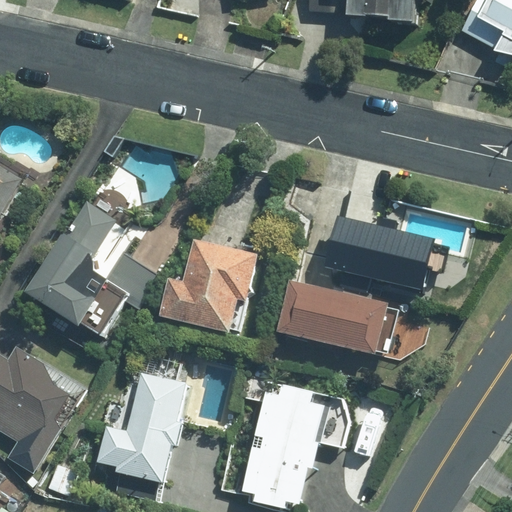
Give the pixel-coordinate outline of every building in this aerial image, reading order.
[(313,0),(313,13),(397,18),(397,22),(423,24),(424,0),(431,0),(432,1),(435,1),(434,0),(313,0)] [(511,0),(482,0),(466,32),(502,51),(501,53),(511,55),(511,0)] [(0,233),(32,180),(28,178),(31,173),(0,154),(0,233)] [(105,210),(92,202),(34,292),(107,339),(134,296),(148,305),(166,277),(129,254),(141,234),(131,228),(139,216),(112,199),(105,210)] [(432,292),(443,240),(344,218),(332,269),(432,292)] [(254,303),(265,255),(200,240),(190,282),(175,279),(166,318),(238,334),(246,301),(254,303)] [(396,304),(296,281),(284,333),(384,356),(396,304)] [(12,361),(0,353),(0,429),(22,443),(18,450),(44,466),(90,391),(20,348),(12,361)] [(171,485),(195,384),(146,373),(132,432),(111,427),(103,464),(123,469),(122,474),(171,485)] [(286,396),(271,393),(250,493),(262,495),(260,503),(293,510),(294,503),(308,506),(316,469),(321,470),(327,444),(349,449),(357,412),(318,403),(320,392),(288,385),(286,396)] [(0,494),(10,477),(0,471),(0,494)]
